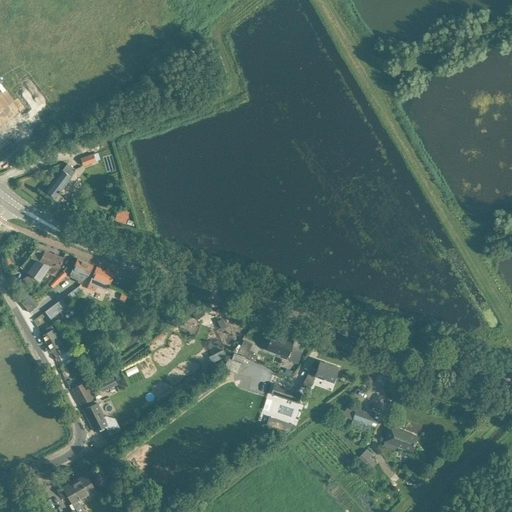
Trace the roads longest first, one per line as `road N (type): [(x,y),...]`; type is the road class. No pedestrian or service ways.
road 1 (tertiary): [(511,384),(85,243),(8,201)]
road 2 (track): [(511,324),(321,0)]
road 3 (unclassified): [(0,488),(73,458),(82,434),(0,281)]
road 4 (unknown): [(81,447),(122,460),(235,373),(288,382)]
